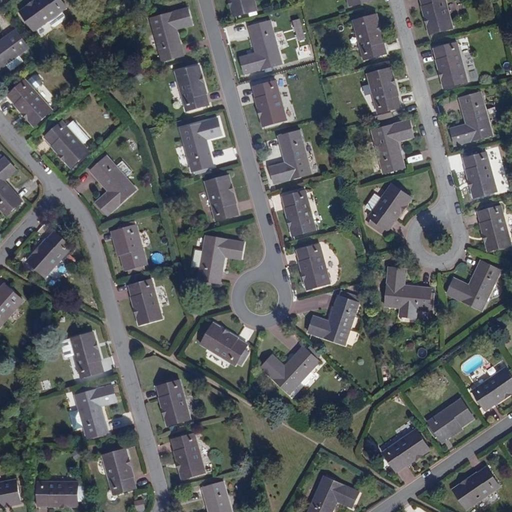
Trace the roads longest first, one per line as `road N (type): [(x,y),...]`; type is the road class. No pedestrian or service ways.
road 1 (residential): [(60,183),(104,251),(164,486),(158,511)]
road 2 (residential): [(199,0),(270,271)]
road 3 (residential): [(389,0),(446,213)]
road 4 (residential): [(511,422),(383,511)]
